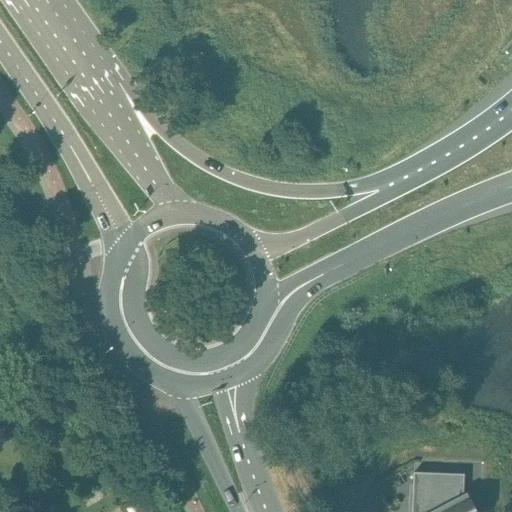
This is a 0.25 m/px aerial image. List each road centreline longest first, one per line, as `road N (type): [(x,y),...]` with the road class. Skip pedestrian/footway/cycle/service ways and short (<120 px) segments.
road 1 (motorway): [(381,198),(236,178),(186,152),(91,80)]
road 2 (motorway): [(269,303),(433,219),(511,191)]
road 3 (secondary): [(186,216),(91,80)]
road 4 (tertiary): [(171,369),(238,511)]
road 5 (motorway): [(511,121),(381,198)]
road 6 (tertiary): [(265,511),(225,368)]
road 7 (motorway): [(381,198),(286,243),(246,244)]
road 8 (secondary): [(0,46),(79,163)]
road 9 (secondary): [(124,263),(123,318),(142,349),(171,369)]
